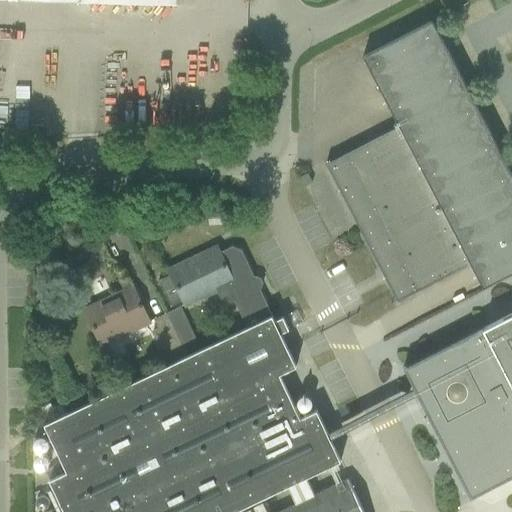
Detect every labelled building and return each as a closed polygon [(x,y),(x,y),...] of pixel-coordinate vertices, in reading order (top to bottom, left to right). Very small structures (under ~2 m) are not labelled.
[(511,273),(511,176),(431,20),(362,56),(399,126),(326,163),(394,296),(397,301),(470,263),(483,288),(511,273)] [(0,42),(0,71),(12,72),(11,42),(0,42)] [(307,173),(298,178),(302,187),(312,182),(307,173)] [(167,366),(44,424),(62,462),(45,471),(49,478),(65,511),(231,511),(286,485),(304,476),(305,477),(323,469),(337,462),(337,463),(340,461),(329,439),(326,433),(315,410),(312,411),(313,413),(300,419),(278,374),(292,368),(293,369),(295,367),(279,334),(288,330),(282,317),(273,321),(271,316),(258,289),(259,288),(261,283),(259,279),(254,277),(253,278),(240,251),(240,249),(239,249),(232,247),(218,253),(216,248),(164,272),(166,276),(157,281),(170,307),(183,300),(185,305),(217,290),(221,299),(229,301),(234,299),(248,327),(187,356),(167,366)] [(101,345),(149,321),(128,279),(121,283),(125,291),(84,311),(101,345)] [(183,348),(197,342),(180,307),(166,313),(183,348)] [(482,326),(402,367),(413,388),(416,394),(417,396),(421,394),(433,416),(429,419),(470,498),(511,476),(511,312),(483,328),(482,326)] [(154,319),(158,328),(151,331),(167,366),(187,356),(183,348),(166,313),(154,319)] [(279,511),(363,511),(348,479),(313,495),(305,477),(304,476),(286,485),(296,504),(279,511)]
